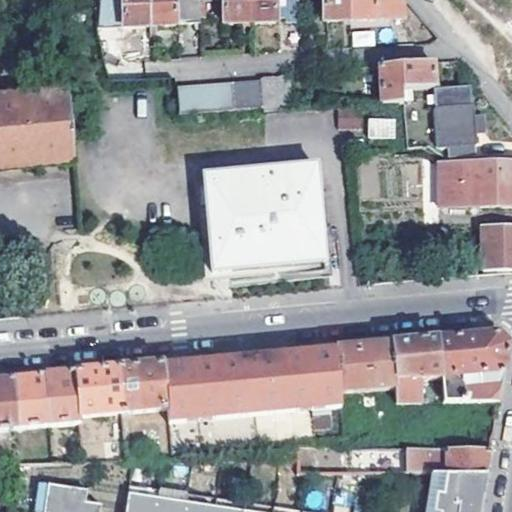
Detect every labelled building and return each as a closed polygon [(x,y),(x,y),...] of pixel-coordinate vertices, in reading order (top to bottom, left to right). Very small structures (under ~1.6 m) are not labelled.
[(112,20),(122,19),(123,30),(148,29),(146,0),(98,0),(97,7),(96,23),(112,23),(112,20)] [(146,0),(148,29),(149,38),(155,38),(154,29),(175,29),(175,26),(198,26),(197,4),(197,0),(146,0)] [(197,0),(197,4),(221,2),(221,27),(248,26),(246,0),(197,0)] [(246,0),(248,26),(273,25),(273,20),(283,20),(283,22),(297,21),(296,1),(295,0),(246,0)] [(295,0),(296,1),(317,0),(322,0),(323,24),(349,23),(347,0),(295,0)] [(347,0),(349,23),(403,20),(403,1),(401,0),(347,0)] [(352,31),(352,46),(375,45),(374,31),(352,31)] [(431,65),(378,69),(381,108),(402,107),(402,93),(433,91),(431,65)] [(288,78),(260,80),(260,83),(261,110),(261,114),(290,113),(288,78)] [(260,83),(231,85),(232,112),(261,110),(260,83)] [(231,85),(204,86),(205,114),(232,112),(231,85)] [(204,86),(176,88),(177,115),(205,114),(204,86)] [(0,171),(74,165),(67,93),(0,100),(0,171)] [(447,150),(448,160),(473,159),(473,148),(475,145),(475,144),(482,143),(482,133),(474,134),(473,105),(470,104),(470,98),(435,100),(436,109),(434,109),(437,148),(440,151),(447,150)] [(361,111),(335,112),(336,132),(361,131),(361,111)] [(393,138),(393,122),(368,122),(368,139),(393,138)] [(419,128),(407,129),(408,144),(421,143),(419,128)] [(511,162),(438,164),(440,212),(511,209),(511,162)] [(313,170),(204,181),(213,275),(321,264),(313,170)] [(511,228),(478,229),(479,273),(511,272),(511,228)] [(438,381),(441,405),(499,405),(500,397),(508,346),(498,336),(447,341),(434,342),(438,381)] [(399,345),(389,346),(393,390),(392,390),(396,406),(420,405),(419,383),(438,381),(434,342),(399,345)] [(340,395),(392,390),(393,390),(389,346),(363,348),(334,351),(338,395),(340,395)] [(334,351),(243,360),(161,367),(165,411),(164,411),(168,456),(343,439),(340,395),(338,395),(334,351)] [(116,371),(120,416),(164,411),(165,411),(161,367),(123,371),(116,371)] [(107,372),(73,375),(78,421),(120,416),(116,371),(107,372)] [(51,377),(44,378),(48,429),(78,426),(78,421),(73,375),(51,377)] [(20,380),(14,380),(18,431),(48,429),(44,378),(20,380)] [(0,432),(18,431),(14,380),(0,381),(0,432)] [(115,447),(117,464),(125,463),(123,445),(115,447)] [(130,445),(123,445),(125,463),(131,463),(130,445)] [(431,477),(438,477),(446,477),(487,477),(489,463),(491,451),(404,450),(404,475),(404,477),(431,477)] [(431,477),(424,511),(432,511),(435,496),(438,477),(431,477)] [(442,497),(435,496),(432,511),(481,511),(487,477),(446,477),(442,497)] [(43,511),(48,488),(37,486),(32,511),(43,511)] [(99,511),(100,508),(84,505),(86,494),(48,488),(43,511),(99,511)] [(129,488),(128,497),(157,501),(159,493),(129,488)] [(159,493),(157,501),(186,506),(188,498),(159,493)] [(220,511),(214,511),(186,506),(157,501),(128,497),(125,511),(220,511)] [(188,498),(186,506),(214,511),(215,502),(188,498)] [(215,502),(214,511),(220,511),(243,511),(245,507),(215,502)]
